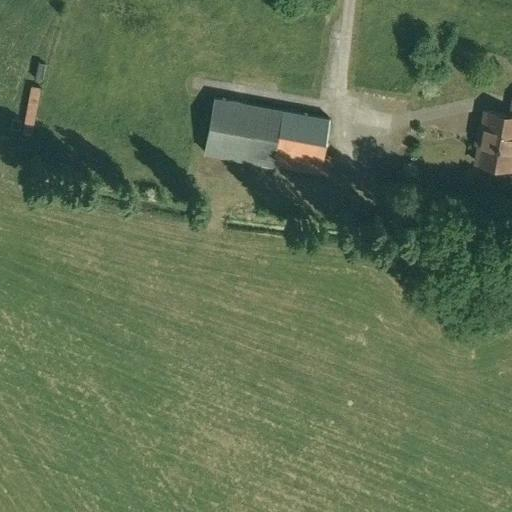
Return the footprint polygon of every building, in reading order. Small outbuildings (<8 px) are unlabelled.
[(179,47),(187,0),(149,0),(144,27),(169,32),(167,44),(179,47)] [(445,0),(365,0),(362,16),(439,32),(445,0)] [(247,53),(244,72),(321,85),(327,54),(274,45),(272,58),(247,53)] [(365,48),(357,92),(410,101),(418,57),(365,48)] [(330,118),(214,96),(203,151),(320,173),(330,118)] [(476,162),(511,167),(511,108),(511,114),(485,110),(476,162)] [(20,130),(22,119),(11,117),(9,128),(20,130)]
